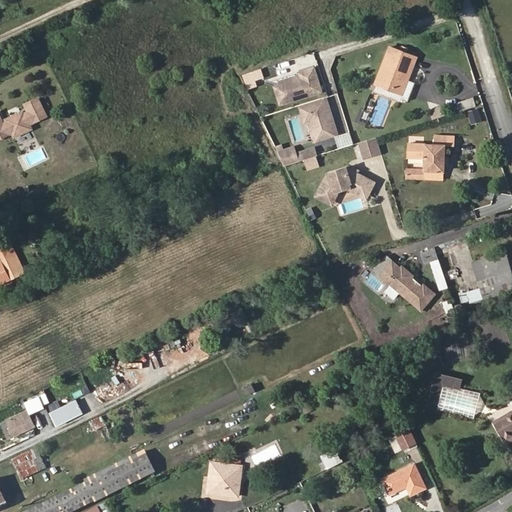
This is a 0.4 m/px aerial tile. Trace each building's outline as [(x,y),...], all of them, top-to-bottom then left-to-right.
[(415,60),(389,49),(374,86),(401,96),(405,86),(407,82),(415,60)] [(288,102),(322,91),(315,68),(300,72),(302,78),(282,84),(288,102)] [(247,81),(263,81),(263,73),(247,73),(247,81)] [(407,82),(405,86),(401,96),(374,86),(371,93),(397,104),(407,103),(414,85),(407,82)] [(475,97),(458,100),(460,110),(477,106),(475,97)] [(0,118),(0,140),(12,134),(14,138),(31,130),(29,126),(46,117),(38,100),(25,106),(29,113),(24,115),(23,113),(6,121),(8,124),(3,126),(0,118)] [(312,120),(318,140),(336,134),(325,100),(302,107),(306,122),(312,120)] [(362,158),(382,153),(378,136),(358,141),(362,158)] [(445,170),(445,161),(445,151),(455,151),(455,140),(433,140),(433,150),(408,149),(408,163),(427,163),(426,181),(445,181),(445,170)] [(296,145),(280,148),(284,165),(306,161),(307,169),(320,167),(316,146),(297,150),(296,145)] [(421,251),(425,263),(439,258),(435,247),(421,251)] [(20,250),(37,283),(52,276),(40,251),(32,255),(28,248),(25,250),(24,248),(20,250)] [(0,285),(26,274),(15,251),(0,258),(0,285)] [(511,289),(511,276),(505,252),(472,262),(480,288),(465,292),(469,302),(511,289)] [(431,261),(440,288),(449,285),(440,258),(431,261)] [(376,277),(387,264),(382,259),(371,273),(376,277)] [(376,277),(418,312),(432,295),(420,285),(417,288),(407,279),(409,276),(398,267),(395,270),(387,264),(376,277)] [(442,363),(466,359),(463,335),(438,338),(442,363)] [(456,387),(459,379),(434,372),(426,405),(433,407),(439,383),(456,387)] [(253,382),(244,387),(248,394),(257,390),(253,382)] [(14,436),(36,425),(31,415),(45,407),(40,398),(26,405),(28,410),(6,420),(14,436)] [(65,400),(50,409),(60,428),(75,421),(65,400)] [(511,411),(495,422),(508,443),(511,440),(511,411)] [(106,426),(102,418),(92,423),(96,431),(106,426)] [(99,442),(90,422),(41,443),(49,462),(99,442)] [(418,443),(410,428),(396,435),(403,450),(418,443)] [(0,447),(0,460),(11,456),(6,445),(0,447)] [(336,447),(320,455),(328,469),(344,461),(336,447)] [(22,480),(47,468),(41,457),(39,458),(35,450),(13,462),(22,480)] [(74,511),(95,503),(96,505),(156,475),(145,452),(85,482),(86,484),(28,511),(74,511)] [(204,496),(236,501),(242,466),(210,460),(204,496)] [(389,494),(408,484),(412,493),(427,485),(416,465),(383,482),(389,494)] [(289,472),(295,484),(301,481),(309,477),(303,466),(289,472)] [(394,501),(404,497),(401,490),(391,495),(394,501)] [(409,511),(405,501),(398,504),(400,511),(409,511)]
